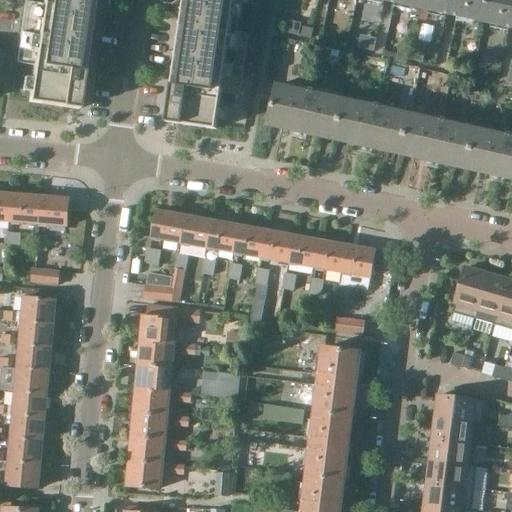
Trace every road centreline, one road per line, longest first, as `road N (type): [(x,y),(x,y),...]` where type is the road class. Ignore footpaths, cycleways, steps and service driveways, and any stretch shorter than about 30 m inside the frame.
road 1 (unclassified): [(85,511),(121,162)]
road 2 (residential): [(121,162),(424,220)]
road 3 (unclassified): [(121,162),(142,0)]
road 4 (unclassified): [(407,375),(424,220)]
road 5 (unclassified): [(389,511),(407,375)]
road 6 (residential): [(0,148),(121,162)]
